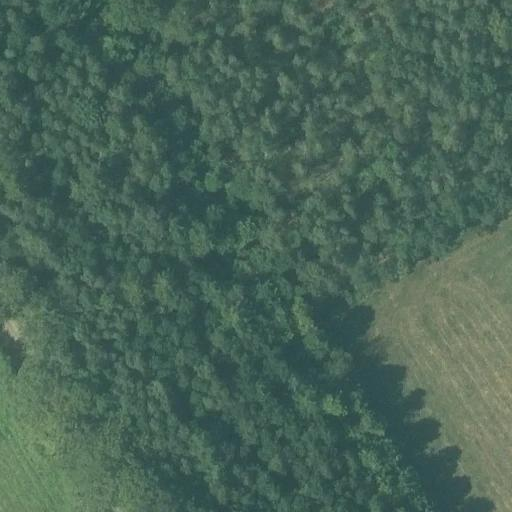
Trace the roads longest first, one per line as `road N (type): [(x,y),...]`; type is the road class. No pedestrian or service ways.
road 1 (track): [(83,0),(407,511)]
road 2 (unclassified): [(0,309),(123,511)]
